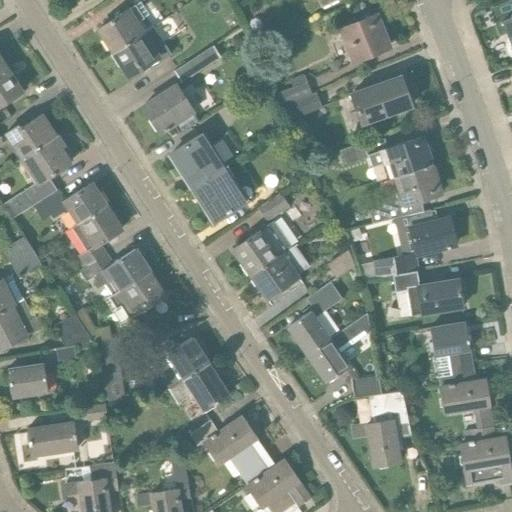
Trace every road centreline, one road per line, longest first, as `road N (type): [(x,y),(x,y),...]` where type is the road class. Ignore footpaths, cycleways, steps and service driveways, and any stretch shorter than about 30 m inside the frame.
road 1 (residential): [(357,511),(25,0)]
road 2 (residential): [(511,237),(486,138),(431,0)]
